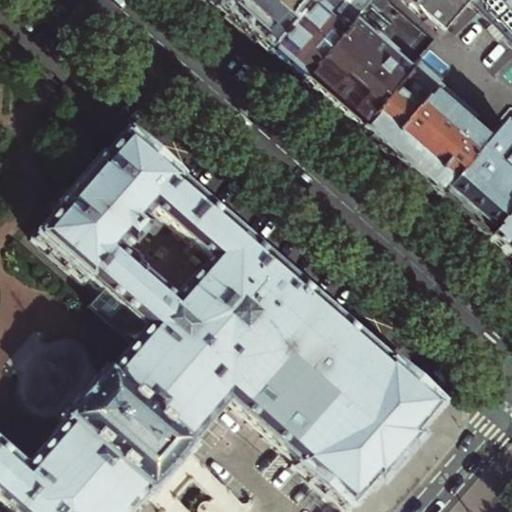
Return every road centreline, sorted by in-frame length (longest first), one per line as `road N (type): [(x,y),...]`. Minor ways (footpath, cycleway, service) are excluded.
road 1 (secondary): [(46,0),(496,387)]
road 2 (secondary): [(511,348),(111,0)]
road 3 (tertiary): [(511,409),(422,511)]
